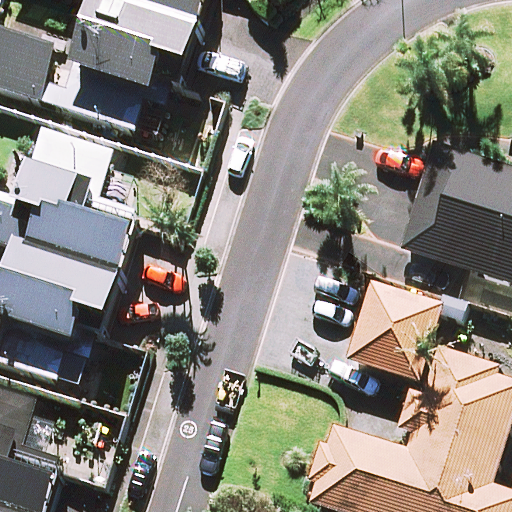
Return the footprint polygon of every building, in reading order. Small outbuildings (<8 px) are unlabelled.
[(0,41),(0,96),(41,109),(46,111),(142,142),(150,116),(167,121),(176,94),(165,90),(171,72),(195,80),(220,0),(69,0),(103,11),(80,81),(76,94),(54,87),(62,61),(0,41)] [(0,368),(88,395),(107,330),(117,333),(143,245),(80,226),(88,198),(106,203),(118,162),(47,141),(27,209),(0,200),(0,250),(24,258),(8,314),(0,312),(0,368)] [(511,174),(441,152),(408,257),(511,289),(511,306),(509,314),(511,315),(511,174)] [(449,314),(377,291),(352,368),(424,391),(449,314)] [(511,445),(511,379),(450,360),(435,409),(416,403),(406,437),(420,441),(414,460),(339,437),(316,511),(317,511),(511,511),(511,499),(497,495),(511,445)] [(0,511),(59,511),(68,483),(23,470),(39,412),(0,400),(0,511)]
